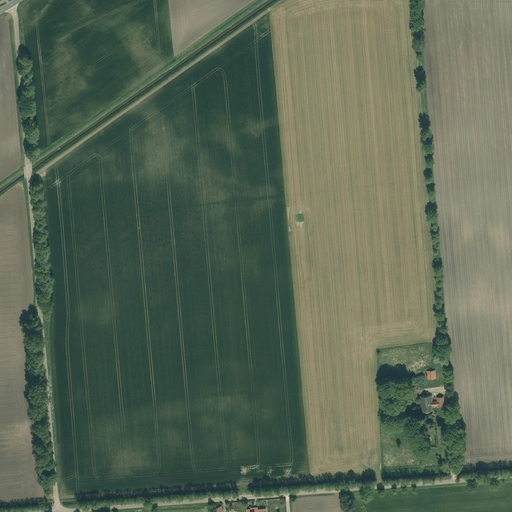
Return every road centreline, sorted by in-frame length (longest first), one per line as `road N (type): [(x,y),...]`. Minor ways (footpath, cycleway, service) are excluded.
road 1 (residential): [(10,5),(56,509)]
road 2 (residential): [(56,509),(511,474)]
